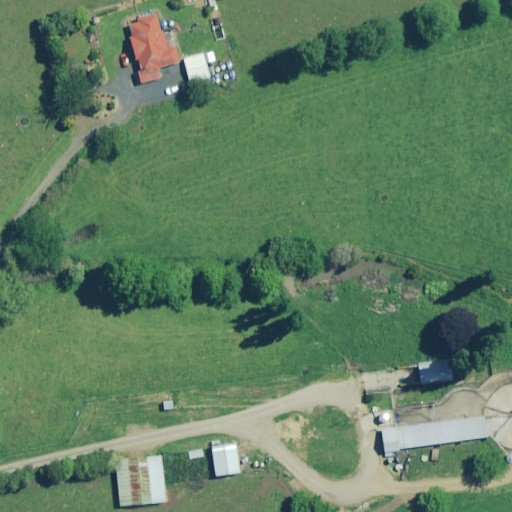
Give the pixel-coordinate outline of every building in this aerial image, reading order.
[(139,23),(129,26),(133,38),(130,39),(137,61),(139,60),(143,72),(139,73),(142,85),(160,79),(158,71),(180,64),(175,49),(167,51),(156,15),(138,20),(139,23)] [(203,52),(183,58),(191,84),(210,78),(203,52)] [(193,114),(190,97),(178,100),(181,116),(193,114)] [(456,359),(426,363),(428,384),(459,380),(456,359)] [(484,417),(380,431),(383,453),(487,440),(484,417)] [(239,474),(234,444),(212,448),(217,477),(239,474)] [(161,458),(116,464),(122,510),(167,504),(161,458)]
